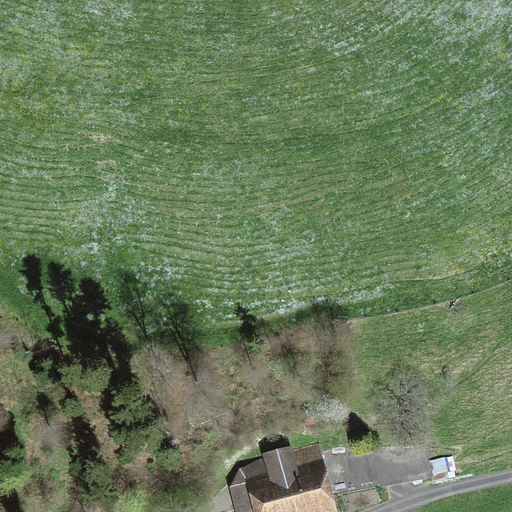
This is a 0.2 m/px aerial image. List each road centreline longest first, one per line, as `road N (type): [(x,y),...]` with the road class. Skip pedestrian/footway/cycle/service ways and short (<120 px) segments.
road 1 (track): [(0,282),(73,329),(386,305),(511,267)]
road 2 (track): [(511,475),(391,511)]
